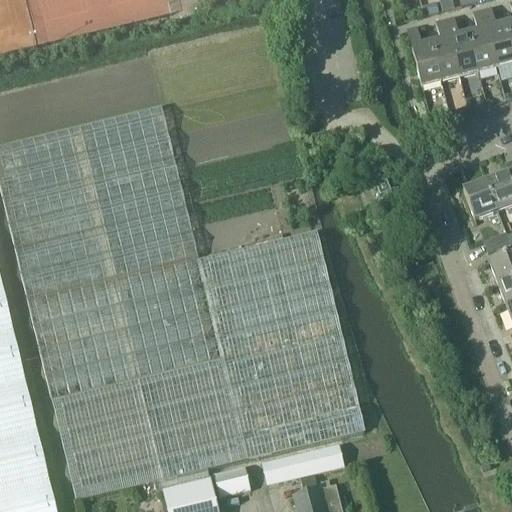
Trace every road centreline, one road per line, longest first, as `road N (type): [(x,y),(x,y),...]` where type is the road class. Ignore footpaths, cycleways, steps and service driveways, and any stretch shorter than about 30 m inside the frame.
road 1 (residential): [(511,412),(426,161)]
road 2 (unclassified): [(426,161),(338,116),(305,0)]
